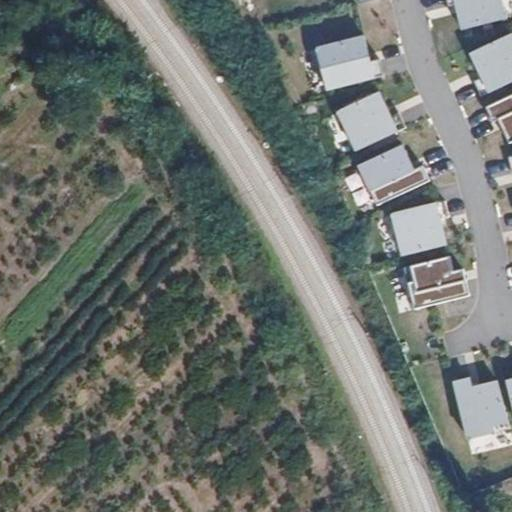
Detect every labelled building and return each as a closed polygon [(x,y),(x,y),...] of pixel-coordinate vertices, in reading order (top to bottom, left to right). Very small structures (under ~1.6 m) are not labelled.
[(511,0),(458,0),(468,31),(511,18),(511,0)] [(374,38),(321,50),(331,91),(384,79),(374,38)] [(511,38),(478,54),(496,92),(511,85),(511,38)] [(387,95),(342,115),(358,152),(403,131),(387,95)] [(511,99),(495,107),(511,141),(511,99)] [(415,146),(362,169),(379,208),(432,185),(415,146)] [(445,206),(398,219),(407,255),(455,242),(445,206)] [(457,257),(414,268),(424,307),(477,293),(471,269),(460,272),(457,257)] [(511,427),(511,401),(507,382),(480,389),(477,377),(456,383),(471,438),(511,427)]
